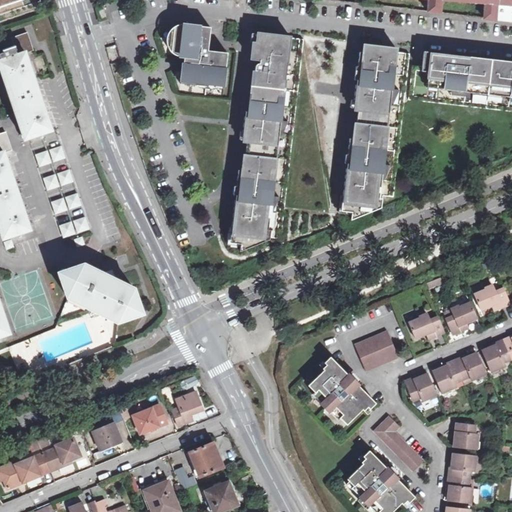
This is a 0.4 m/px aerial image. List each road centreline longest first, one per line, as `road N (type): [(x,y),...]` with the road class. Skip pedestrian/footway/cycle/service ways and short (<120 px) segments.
road 1 (tertiary): [(206,339),(135,199),(73,0)]
road 2 (secondary): [(206,339),(230,317),(511,198)]
road 3 (residential): [(436,511),(441,444),(396,401),(389,374),(511,325)]
road 4 (unclassified): [(5,511),(242,414)]
road 5 (secondary): [(0,429),(206,339)]
